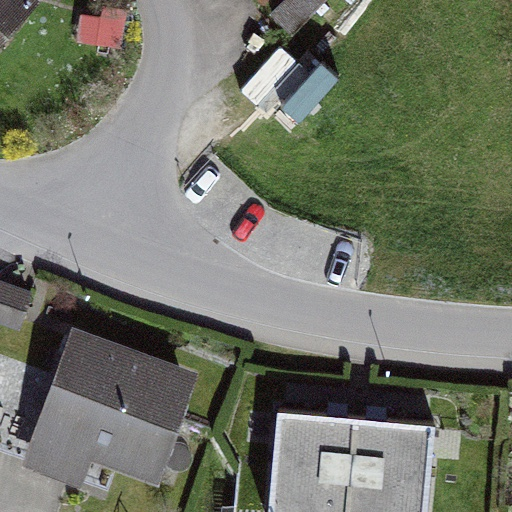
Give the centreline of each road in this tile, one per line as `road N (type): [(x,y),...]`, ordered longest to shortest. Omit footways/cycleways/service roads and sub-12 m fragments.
road 1 (residential): [(511,333),(358,317),(260,296),(98,238)]
road 2 (residential): [(98,238),(164,87),(168,45),(155,0)]
